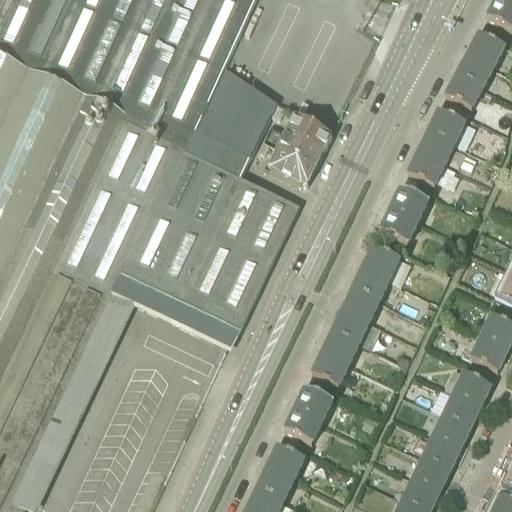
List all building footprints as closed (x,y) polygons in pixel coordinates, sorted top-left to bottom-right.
[(0,0),(0,511),(12,511),(10,511),(120,280),(240,337),(300,213),(240,185),(185,159),(195,138),(256,3),(250,0),(0,0)] [(511,0),(499,0),(496,5),(511,13),(511,0)] [(486,26),(511,40),(511,13),(496,5),(486,26)] [(467,60),(495,75),(506,54),(478,40),(467,60)] [(456,81),(483,96),(495,75),(467,60),(456,81)] [(240,185),(250,166),(277,111),(226,77),(197,139),(195,138),(185,159),(240,185)] [(445,102),(472,117),(483,96),(456,81),(445,102)] [(428,138),(456,151),(466,130),(438,117),(428,138)] [(286,139),(277,159),(269,177),(300,193),(307,191),(314,178),(323,159),(331,142),(330,139),(294,121),(286,139)] [(417,159),(445,173),(456,151),(428,138),(417,159)] [(258,157),(264,160),(269,149),(263,146),(258,157)] [(390,217),(419,230),(429,209),(400,195),(390,217)] [(379,239),(408,253),(419,230),(390,217),(379,239)] [(390,288),(400,266),(372,253),(362,274),(390,288)] [(390,288),(362,274),(352,296),(380,309),(390,288)] [(511,305),(511,281),(510,280),(501,300),(511,305)] [(352,296),(342,317),(370,331),(380,309),(352,296)] [(342,317),(335,330),(331,339),(359,352),(370,331),(342,317)] [(508,357),(511,348),(511,332),(490,322),(480,344),(508,357)] [(331,339),(328,345),(322,358),(350,372),(359,352),(331,339)] [(498,379),(502,369),(508,357),(480,344),(470,365),(488,374),(485,381),(494,385),(497,379),(498,379)] [(322,358),(315,373),(311,380),(339,394),(350,372),(322,358)] [(481,414),(486,403),(491,394),(490,393),(494,385),(485,381),(481,389),(453,376),(444,396),(453,401),(481,414)] [(295,415),(324,429),(334,409),(305,395),(295,415)] [(470,436),(475,427),(481,414),(453,401),(442,422),(470,436)] [(284,438),(313,452),(324,429),(295,415),(284,438)] [(460,457),(466,445),(470,436),(442,422),(432,444),(460,457)] [(450,477),(454,469),(460,457),(432,444),(422,464),(450,477)] [(295,486),(305,466),(277,452),(267,473),(295,486)] [(440,500),(445,488),(450,477),(422,464),(412,486),(440,500)] [(295,486),(267,473),(256,495),(284,508),(295,486)] [(408,511),(433,511),(440,500),(412,486),(401,508),(408,511)] [(256,495),(253,502),(248,511),(282,511),(284,508),(256,495)] [(511,511),(511,507),(504,503),(501,501),(495,511),(511,511)]
